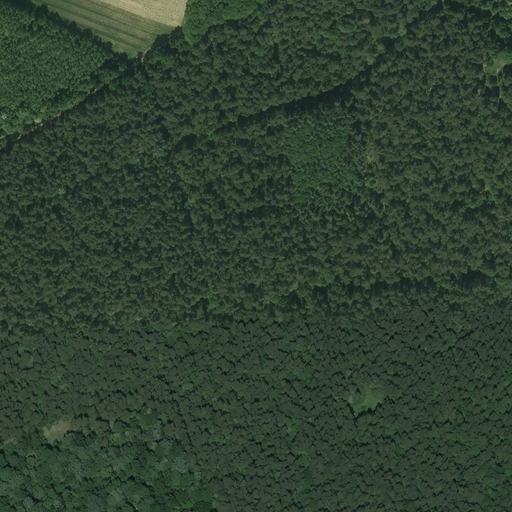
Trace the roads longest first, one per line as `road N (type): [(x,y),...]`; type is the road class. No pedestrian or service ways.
road 1 (track): [(400,274),(0,321)]
road 2 (track): [(0,217),(118,161),(283,102)]
road 3 (track): [(283,102),(354,76),(426,10),(452,3),(496,14)]
